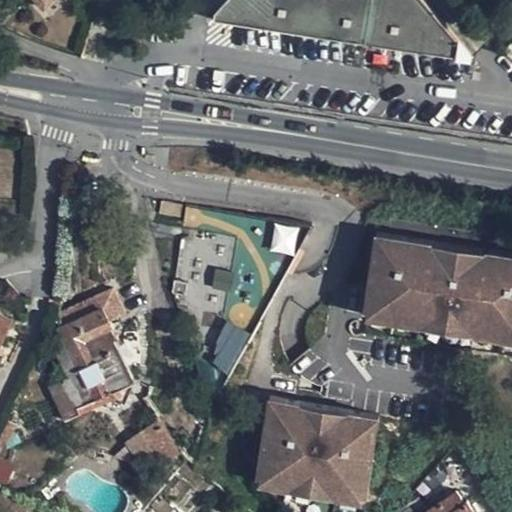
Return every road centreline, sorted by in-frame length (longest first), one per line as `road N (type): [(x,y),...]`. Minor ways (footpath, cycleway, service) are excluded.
road 1 (secondary): [(56,99),(511,170)]
road 2 (residential): [(56,99),(38,247),(0,263)]
